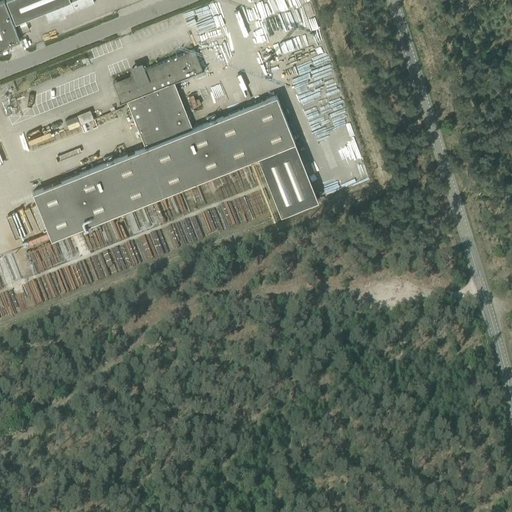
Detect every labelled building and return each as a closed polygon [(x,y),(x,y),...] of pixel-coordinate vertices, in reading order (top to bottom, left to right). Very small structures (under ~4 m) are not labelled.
[(4,0),(2,0),(0,1),(0,47),(1,47),(2,47),(20,40),(4,0)] [(6,0),(15,22),(44,11),(48,21),(94,2),(93,0),(6,0)] [(25,20),(17,23),(21,33),(29,29),(25,20)] [(145,147),(32,191),(51,238),(295,141),(276,95),(192,128),(177,91),(215,76),(203,45),(113,81),(121,102),(119,102),(120,103),(120,102),(126,100),(145,147)] [(93,110),(67,117),(70,127),(95,120),(93,110)] [(64,125),(30,138),(32,144),(67,130),(64,125)]
